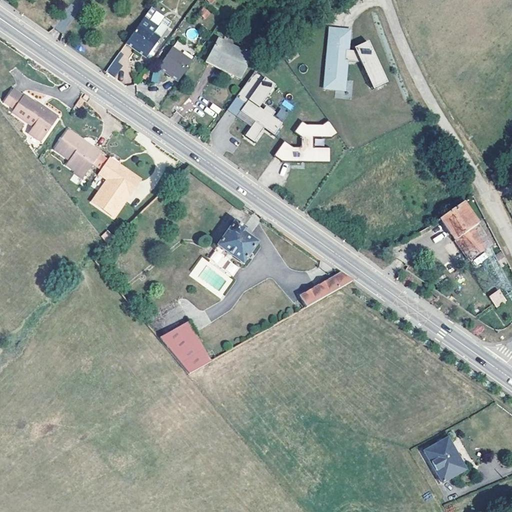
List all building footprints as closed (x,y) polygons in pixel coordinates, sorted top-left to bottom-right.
[(205,19),(210,14),(205,8),(199,13),(205,19)] [(158,41),(138,27),(126,45),(140,54),(146,59),(158,41)] [(328,32),(327,45),(343,46),(344,33),(328,32)] [(221,67),(241,77),(250,60),(217,42),(206,62),(220,69),(221,67)] [(327,45),(324,89),(333,89),(334,80),(341,81),(343,62),(357,62),(367,83),(381,76),(364,42),(350,49),(351,51),(343,51),(343,46),(327,45)] [(126,45),(124,47),(138,57),(140,54),(126,45)] [(284,49),(277,53),(282,61),(289,57),(284,49)] [(159,69),(179,82),(192,64),(172,50),(159,69)] [(119,55),(107,72),(115,78),(121,69),(117,66),(123,58),(119,55)] [(220,69),(206,62),(205,64),(224,75),(225,72),(239,80),(241,77),(221,67),(220,69)] [(177,85),(179,82),(159,69),(157,71),(177,85)] [(253,74),(234,100),(243,107),(238,115),(252,125),(242,139),(251,145),(261,132),(271,139),(280,127),(270,120),(273,116),(264,109),(261,113),(257,110),(273,88),(253,74)] [(381,76),(367,83),(370,90),(384,83),(381,76)] [(41,144),(57,121),(41,110),(41,111),(23,98),(22,100),(12,93),(3,105),(13,112),(11,115),(33,130),(29,135),(41,144)] [(285,99),(274,114),(283,121),(294,106),(285,99)] [(234,100),(225,113),(234,119),(238,115),(243,107),(234,100)] [(282,144),(272,159),(281,165),(329,166),(329,151),(312,151),(312,140),(330,141),(336,136),(327,123),(321,128),(305,128),(298,122),(290,134),(300,140),(300,151),(292,151),(282,144)] [(74,174),(83,180),(99,156),(89,149),(88,150),(81,144),(82,144),(67,133),(53,153),(69,163),(65,168),(74,174)] [(138,183),(108,161),(98,176),(106,182),(91,205),(113,220),(138,183)] [(504,180),(498,170),(491,178),(495,185),(504,180)] [(83,180),(74,174),(72,176),(82,182),(83,180)] [(469,262),(489,247),(475,228),(476,228),(461,206),(440,221),(455,243),(456,242),(469,262)] [(244,232),(234,225),(217,249),(241,267),(255,246),(241,236),(244,232)] [(107,234),(100,240),(106,247),(114,240),(107,234)] [(495,255),(489,247),(469,262),(475,270),(495,255)] [(350,285),(340,277),(298,301),(304,311),(350,285)] [(506,298),(503,290),(492,295),(495,303),(506,298)] [(506,298),(495,303),(497,307),(508,303),(506,298)] [(209,364),(186,325),(156,341),(186,377),(209,364)] [(462,472),(443,438),(420,451),(440,485),(462,472)]
